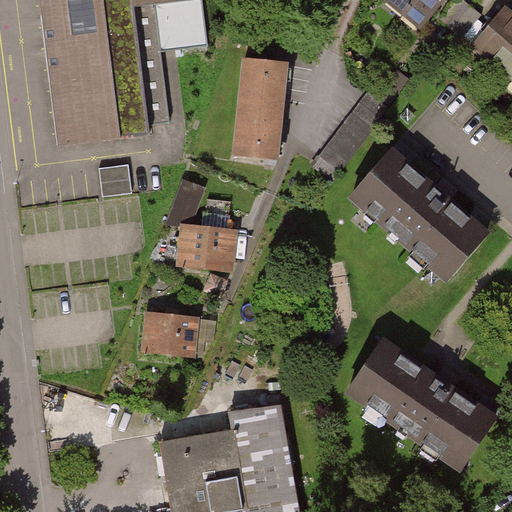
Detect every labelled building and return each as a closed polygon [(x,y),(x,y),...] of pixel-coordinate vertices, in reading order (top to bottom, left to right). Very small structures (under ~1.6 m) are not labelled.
[(37,0),(55,146),(170,133),(161,57),(204,51),(199,0),(37,0)] [(443,0),(385,0),(383,3),(420,31),(443,0)] [(511,16),(500,8),(470,47),(511,78),(511,16)] [(287,64),(234,59),(224,161),(277,167),(287,64)] [(387,107),(366,91),(319,158),(341,173),(387,107)] [(491,240),(392,155),(349,204),(448,289),(491,240)] [(103,165),(106,194),(136,192),(134,162),(103,165)] [(201,224),(208,183),(182,179),(175,220),(201,224)] [(235,232),(177,227),(173,270),(231,276),(235,232)] [(198,319),(147,314),(143,353),(194,358),(198,319)] [(500,419),(380,341),(344,395),(464,473),(500,419)] [(234,430),(157,442),(171,511),(296,511),(277,407),(231,414),(234,430)]
